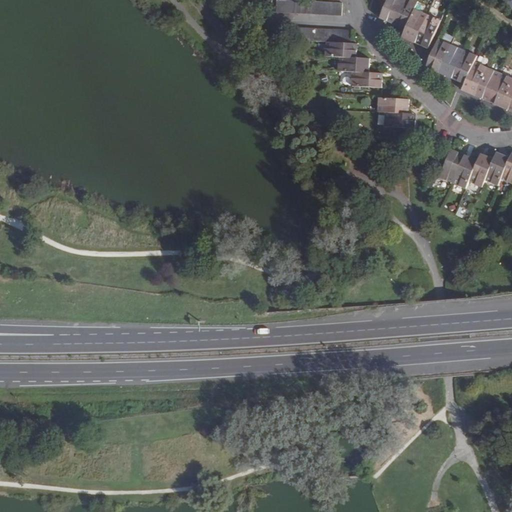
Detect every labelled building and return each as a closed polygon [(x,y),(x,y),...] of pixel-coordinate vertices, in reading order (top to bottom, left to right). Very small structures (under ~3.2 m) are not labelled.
[(341,16),(342,3),(293,0),(271,0),(271,11),(341,16)] [(388,0),(382,17),(408,28),(405,36),(429,46),(441,19),(416,9),(419,0),(388,0)] [(350,44),(352,29),(300,25),(298,40),(327,42),(326,56),(338,58),(337,72),(352,73),(351,87),(382,90),(383,75),(369,74),(370,59),(356,58),(357,45),(350,44)] [(511,79),(474,63),(477,56),(438,39),(426,68),(464,84),(462,92),(511,113),(511,79)] [(384,114),(383,127),(415,130),(417,116),(409,115),(409,101),(379,98),(378,113),(384,114)] [(452,151),(440,178),(465,190),(469,183),(481,189),(484,181),(496,186),(499,180),(511,185),(511,151),(511,152),(508,158),(496,153),(493,160),(481,154),(478,162),(465,156),(452,151)]
